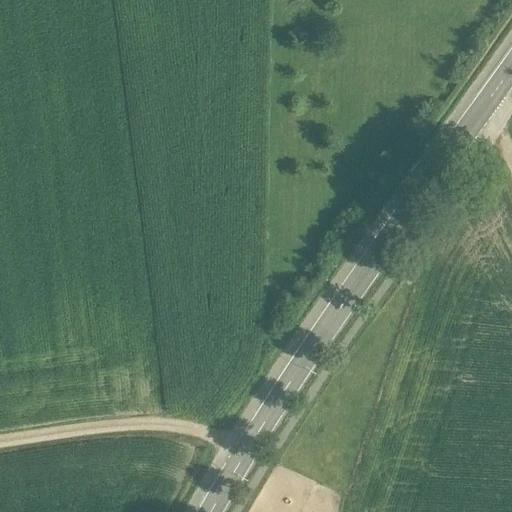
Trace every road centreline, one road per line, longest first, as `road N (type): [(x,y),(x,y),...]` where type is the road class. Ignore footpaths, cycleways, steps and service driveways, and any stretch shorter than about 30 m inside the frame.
road 1 (secondary): [(205,511),(246,437),(494,101)]
road 2 (track): [(0,445),(170,422),(240,448)]
